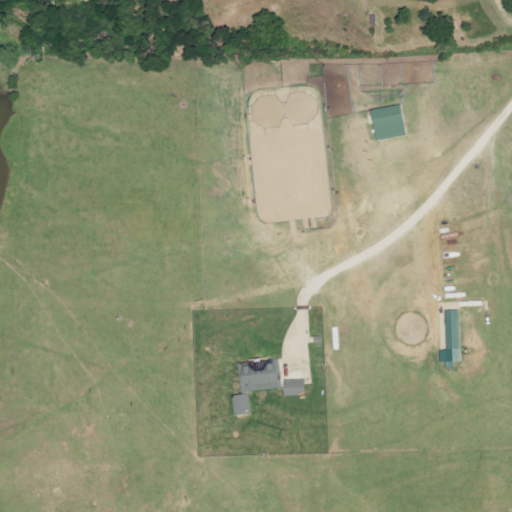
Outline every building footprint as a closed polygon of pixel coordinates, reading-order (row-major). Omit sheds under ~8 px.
[(373,111),(378,141),(408,136),(402,105),(373,111)] [(448,351),(442,351),(442,366),(455,365),(455,362),(462,362),(461,311),(447,311),(448,351)] [(251,360),(251,364),(241,364),(242,392),(283,390),(281,363),(271,363),(270,359),(251,360)] [(306,386),(303,369),(283,373),(285,389),(306,386)] [(251,414),(251,395),(234,396),(235,415),(251,414)]
